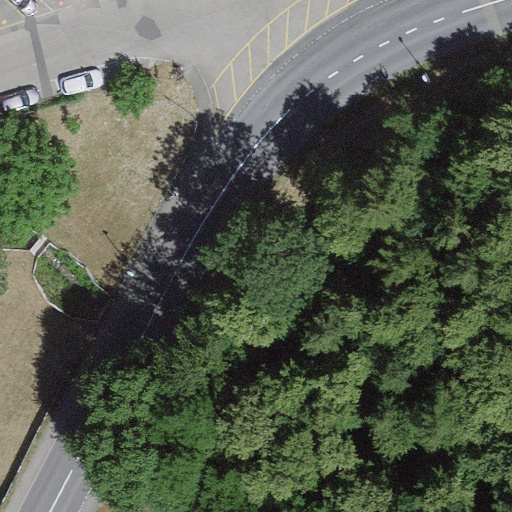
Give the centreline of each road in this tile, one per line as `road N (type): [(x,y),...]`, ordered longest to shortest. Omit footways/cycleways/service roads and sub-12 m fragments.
road 1 (tertiary): [(330,77),(262,139),(212,208),(51,511)]
road 2 (unclassified): [(0,68),(221,0)]
road 3 (tertiary): [(506,0),(434,22),(330,77)]
